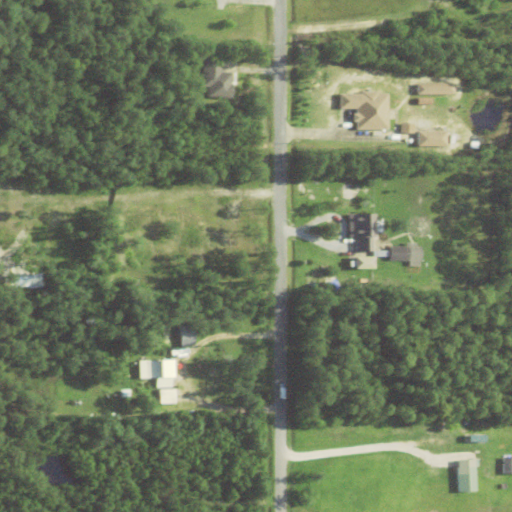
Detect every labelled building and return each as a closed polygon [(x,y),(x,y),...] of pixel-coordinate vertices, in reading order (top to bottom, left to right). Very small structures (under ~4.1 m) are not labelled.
[(202,56),(221,58),(220,70),(231,71),(230,83),(232,83),(231,97),(206,96),(207,85),(200,85),(202,56)] [(416,95),(454,95),(454,84),(416,84),(416,95)] [(388,93),(340,93),(340,109),(354,109),(355,130),(389,129),(388,93)] [(413,123),(400,123),(400,134),(413,134),(413,123)] [(447,146),(447,131),(417,131),(417,147),(447,146)] [(372,250),(388,250),(388,246),(404,246),(404,243),(409,243),(409,260),(388,260),(388,257),(372,257),(372,250),(355,250),(355,237),(348,237),(348,212),(375,212),(375,218),(382,218),(382,232),(375,232),(375,239),(372,239),(372,250)] [(178,324),(193,323),(194,345),(180,346),(178,324)] [(138,359),(157,359),(157,357),(172,357),(172,376),(171,376),(171,387),(156,387),(156,377),(138,377),(138,359)] [(176,404),(176,389),(159,389),(160,404),(176,404)] [(502,456),(511,456),(511,473),(502,473),(502,456)] [(455,467),(456,467),(456,459),(473,458),(474,491),(457,492),(455,467)] [(164,511),(165,498),(153,498),(155,475),(186,477),(185,487),(189,488),(188,501),(184,501),(183,511),(164,511)]
